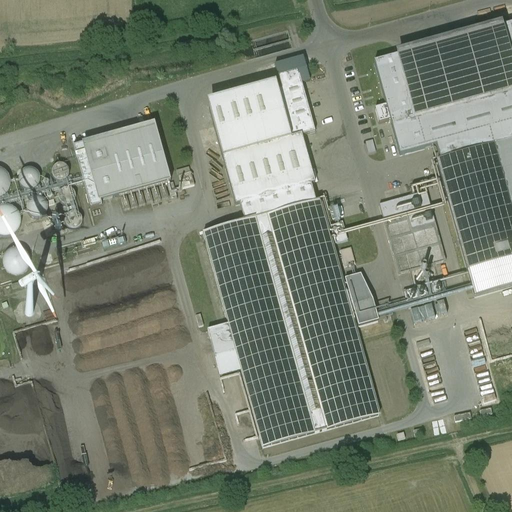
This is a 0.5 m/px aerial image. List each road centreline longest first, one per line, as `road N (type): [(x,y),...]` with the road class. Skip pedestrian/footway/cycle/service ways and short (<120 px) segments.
road 1 (track): [(485,511),(455,442),(138,511)]
road 2 (unknown): [(434,329),(461,396),(447,421),(417,420)]
